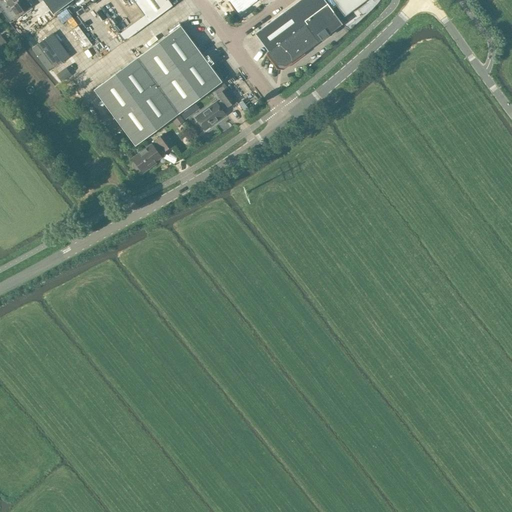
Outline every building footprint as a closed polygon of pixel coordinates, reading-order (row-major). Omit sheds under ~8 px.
[(5,0),(18,16),(23,12),(31,6),(26,0),(5,0)] [(44,0),(54,13),(72,0),(44,0)] [(133,0),(145,15),(120,33),(125,41),(173,5),(168,0),(133,0)] [(228,0),(239,15),(259,1),(258,0),(228,0)] [(321,40),(323,38),(324,39),(325,39),(326,39),(327,39),(327,38),(328,37),(328,36),(327,35),(330,33),(329,33),(342,23),(325,0),(298,0),(255,33),(269,52),(268,52),(276,63),(286,65),(320,39),(321,40)] [(333,0),(345,16),(366,0),(333,0)] [(181,25),(137,57),(94,89),(136,145),(222,81),(210,64),(212,63),(212,61),(209,57),(208,57),(206,59),(181,25)] [(45,30),(30,42),(48,63),(62,52),(45,30)] [(0,43),(0,49),(0,50),(8,44),(5,40),(0,44),(0,43)] [(237,100),(227,87),(217,94),(221,100),(217,103),(216,101),(195,117),(205,130),(226,114),(222,109),(226,106),(227,107),(237,100)] [(133,167),(134,169),(136,169),(139,169),(140,168),(143,172),(151,166),(150,165),(161,156),(157,151),(162,147),(164,151),(173,144),(165,133),(156,139),(156,140),(132,157),(135,161),(134,163),(133,165),(133,167)]
